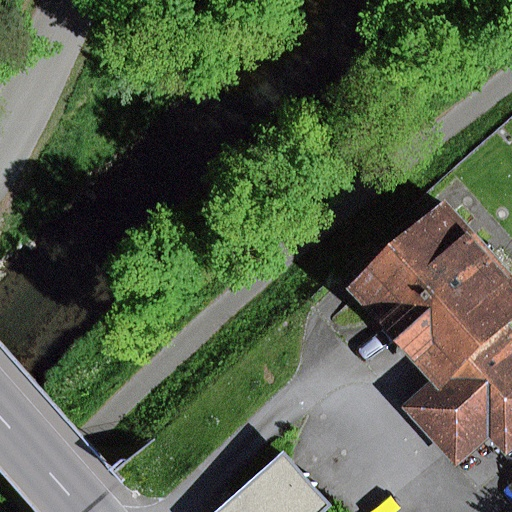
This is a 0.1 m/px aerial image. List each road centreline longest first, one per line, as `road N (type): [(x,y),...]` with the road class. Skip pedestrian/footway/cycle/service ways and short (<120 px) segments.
road 1 (track): [(511,85),(294,254),(118,409),(17,511)]
road 2 (track): [(75,0),(0,143)]
road 3 (secondary): [(84,511),(0,415)]
